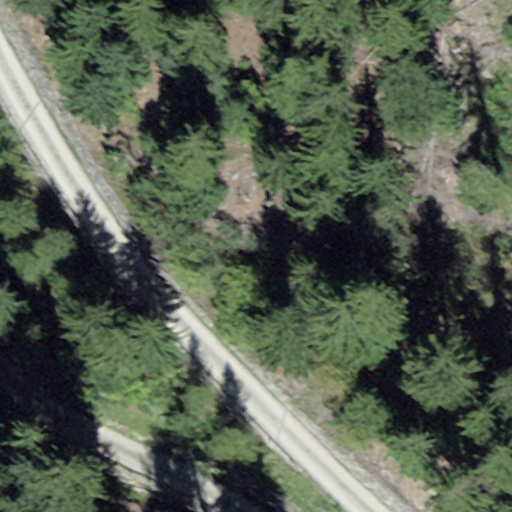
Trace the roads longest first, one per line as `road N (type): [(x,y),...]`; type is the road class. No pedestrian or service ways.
road 1 (unclassified): [(0,34),(126,260),(316,474),(370,511)]
road 2 (unclassified): [(247,511),(160,463),(114,451),(0,350)]
